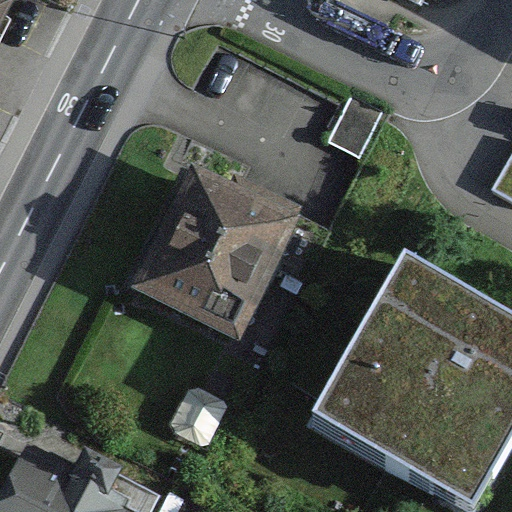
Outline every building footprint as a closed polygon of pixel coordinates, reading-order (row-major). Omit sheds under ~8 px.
[(361,169),(382,122),(353,109),(331,156),(361,169)] [(243,345),(306,222),(232,184),(196,166),(134,290),(243,345)] [(511,211),(511,171),(495,202),(511,211)] [(457,511),(481,511),(511,454),(511,336),(408,276),(320,432),(457,511)] [(30,458),(3,511),(153,511),(160,500),(86,464),(78,482),(30,458)]
